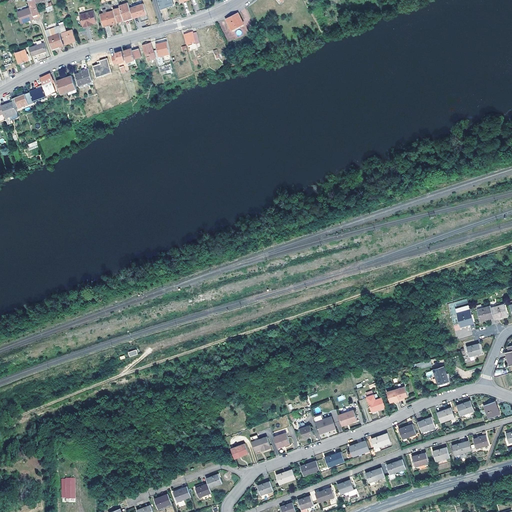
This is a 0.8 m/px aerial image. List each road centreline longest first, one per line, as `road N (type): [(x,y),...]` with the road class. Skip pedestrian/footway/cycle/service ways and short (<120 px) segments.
road 1 (track): [(511,244),(123,374)]
road 2 (residential): [(256,511),(424,445),(511,420)]
road 3 (tertiary): [(0,92),(62,61),(241,0)]
road 4 (residential): [(486,387),(250,478)]
road 5 (secondary): [(366,511),(511,465)]
road 6 (track): [(123,374),(0,427)]
road 7 (residential): [(129,502),(221,466),(250,478)]
